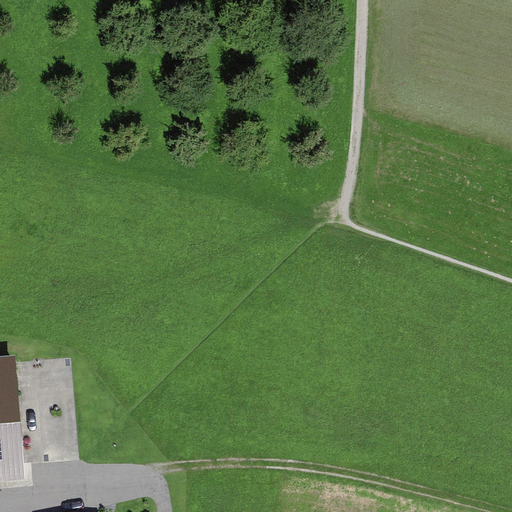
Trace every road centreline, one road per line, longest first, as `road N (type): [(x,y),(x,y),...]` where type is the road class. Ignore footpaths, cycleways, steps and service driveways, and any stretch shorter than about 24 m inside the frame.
road 1 (track): [(157,473),(222,462),(316,465),(508,511)]
road 2 (track): [(363,0),(345,223)]
